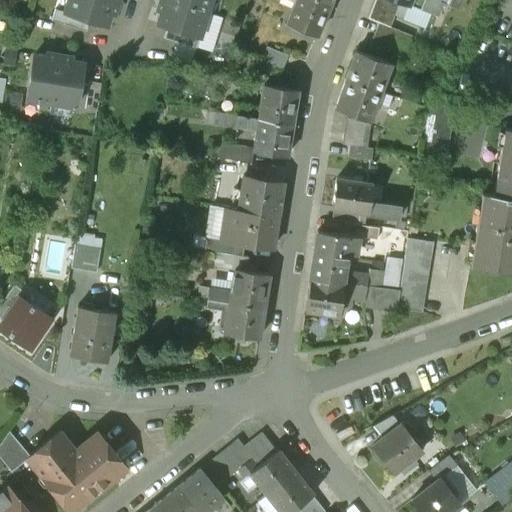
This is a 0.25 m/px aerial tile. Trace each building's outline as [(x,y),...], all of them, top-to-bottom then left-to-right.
[(117,2),(110,0),(67,0),(64,12),(89,20),(106,25),(112,6),(116,7),(117,2)] [(206,12),(167,0),(159,0),(159,3),(162,4),(157,23),(167,26),(199,36),(206,12)] [(167,0),(206,12),(209,0),(167,0)] [(330,2),(325,0),(293,0),(285,22),(316,35),(330,3),(329,2),(330,2)] [(409,0),(408,5),(437,16),(441,4),(445,6),(447,0),(409,0)] [(64,12),(55,9),(51,20),(86,31),(89,20),(64,12)] [(410,36),(376,21),(368,41),(402,55),(410,36)] [(199,36),(167,26),(163,37),(177,41),(196,47),(199,36)] [(196,47),(177,41),(171,59),(192,61),(196,47)] [(287,55),(266,47),(261,58),(283,66),(287,55)] [(390,63),(355,50),(346,79),(381,91),(390,63)] [(52,58),(33,55),(27,98),(51,102),(59,55),(53,54),(52,58)] [(83,63),(64,60),(65,56),(59,55),(51,102),(76,106),(83,63)] [(283,66),(261,58),(257,69),(278,77),(283,66)] [(381,91),(346,79),(336,108),(371,120),(381,91)] [(88,81),(85,108),(96,110),(100,82),(88,81)] [(298,89),(263,83),(259,108),(258,118),(292,123),(298,89)] [(238,114),(258,118),(259,108),(239,104),(238,114)] [(454,106),(429,104),(421,152),(446,156),(454,106)] [(256,129),(258,118),(238,114),(236,114),(234,126),(256,129)] [(369,124),(346,117),(342,144),(345,144),(366,147),(369,124)] [(292,123),(258,118),(256,129),(252,151),(287,156),(292,123)] [(511,128),(505,128),(493,195),(511,198),(511,128)] [(366,147),(345,144),(343,161),(367,164),(370,148),(366,147)] [(248,150),(220,146),(218,158),(246,162),(248,150)] [(151,169),(147,196),(164,198),(165,169),(151,169)] [(282,181),(244,176),(242,191),(234,190),(232,208),(277,214),(282,181)] [(373,183),(337,178),(333,207),(357,210),(369,212),(371,201),(373,183)] [(511,198),(493,195),(482,193),(470,266),(511,272),(511,198)] [(160,223),(162,210),(164,198),(147,196),(140,236),(152,238),(155,222),(160,223)] [(173,199),(164,198),(162,210),(171,211),(173,199)] [(401,205),(371,201),(369,212),(399,217),(401,205)] [(232,208),(224,207),(220,239),(220,241),(239,244),(272,249),(277,214),(232,208)] [(357,210),(333,207),(331,219),(355,222),(357,210)] [(355,222),(331,219),(330,230),(352,234),(358,235),(360,223),(355,222)] [(330,230),(317,229),(314,248),(349,254),(352,234),(330,230)] [(203,251),(238,256),(239,244),(220,241),(220,239),(205,237),(203,251)] [(408,238),(397,308),(421,312),(432,242),(408,238)] [(100,248),(74,244),(70,267),(96,272),(100,248)] [(349,254),(314,248),(310,276),(344,281),(346,271),(349,254)] [(233,269),(240,270),(242,256),(238,256),(203,251),(201,264),(233,269)] [(240,270),(233,269),(232,273),(227,272),(226,278),(231,279),(229,292),(227,303),(263,308),(268,274),(255,272),(256,266),(246,265),(245,271),(240,270)] [(368,274),(346,271),(344,281),(367,284),(368,274)] [(344,281),(310,276),(305,309),(339,314),(342,296),(344,281)] [(367,284),(344,281),(342,296),(365,299),(367,284)] [(13,284),(0,302),(0,306),(8,312),(19,295),(20,296),(24,291),(13,284)] [(384,286),(367,284),(365,299),(371,300),(370,311),(380,312),(384,286)] [(182,296),(205,299),(207,288),(184,285),(182,296)] [(213,301),(215,301),(216,290),(207,288),(205,299),(213,301)] [(229,292),(216,290),(215,301),(227,303),(229,292)] [(8,312),(0,323),(0,328),(27,347),(37,333),(33,330),(45,313),(20,296),(19,295),(8,312)] [(204,307),(212,308),(213,301),(205,299),(204,307)] [(215,301),(213,301),(212,308),(226,310),(227,303),(215,301)] [(263,308),(227,303),(226,310),(222,334),(237,336),(236,342),(242,343),(243,337),(258,339),(263,308)] [(115,314),(78,307),(69,356),(106,363),(115,314)] [(390,415),(370,427),(380,438),(397,424),(390,415)] [(380,438),(371,446),(374,449),(369,452),(378,463),(382,459),(392,471),(420,448),(419,447),(421,446),(412,435),(410,436),(399,423),(397,424),(380,438)] [(29,456),(9,429),(0,442),(0,457),(7,467),(11,472),(28,459),(27,458),(29,456)] [(29,456),(27,458),(28,459),(69,511),(71,511),(125,470),(96,434),(75,451),(60,432),(29,456)] [(261,435),(244,448),(238,441),(204,468),(218,486),(238,470),(251,460),(257,468),(276,453),(261,435)] [(257,468),(250,473),(250,474),(280,511),(290,511),(314,494),(279,450),(276,453),(257,468)] [(448,452),(446,454),(427,469),(434,478),(438,475),(450,465),(451,466),(456,462),(448,452)] [(251,460),(238,470),(245,479),(250,474),(250,473),(257,468),(251,460)] [(511,460),(485,481),(502,502),(511,494),(511,460)] [(206,511),(223,499),(200,470),(178,487),(197,511),(206,511)] [(434,478),(410,498),(421,511),(444,511),(459,500),(438,475),(434,478)] [(27,511),(8,487),(0,492),(0,511),(27,511)] [(197,511),(178,487),(157,504),(162,511),(197,511)]
